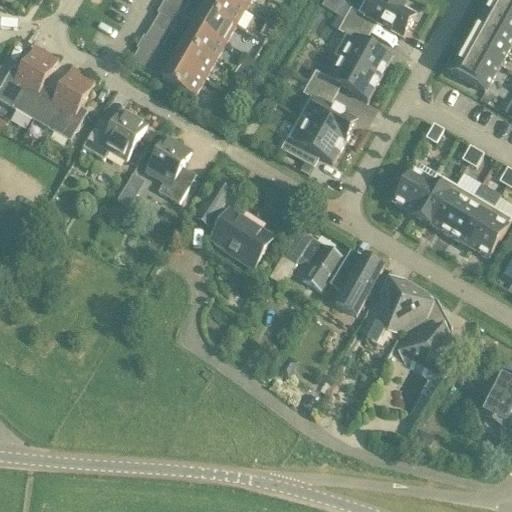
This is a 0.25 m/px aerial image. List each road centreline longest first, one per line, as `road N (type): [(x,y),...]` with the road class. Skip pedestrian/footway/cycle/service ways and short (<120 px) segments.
road 1 (residential): [(507,502),(315,434),(215,361)]
road 2 (tertiary): [(282,488),(0,457)]
road 3 (residential): [(342,218),(461,0)]
road 4 (unclassified): [(507,502),(322,480),(282,488)]
road 5 (residential): [(511,320),(342,218)]
road 6 (residential): [(103,72),(224,146)]
road 7 (residential): [(342,218),(224,146)]
